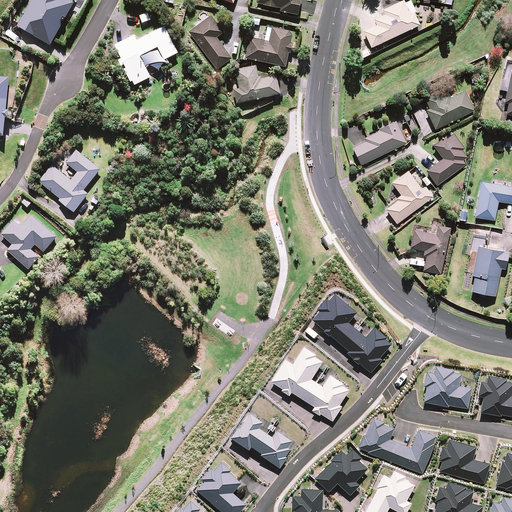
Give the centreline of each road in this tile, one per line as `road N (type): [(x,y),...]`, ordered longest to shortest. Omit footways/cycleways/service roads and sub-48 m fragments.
road 1 (tertiary): [(338,0),(318,93),(327,185),(365,257),(429,318)]
road 2 (residential): [(262,511),(304,459),(356,413),(429,318)]
road 3 (residential): [(0,199),(111,0)]
